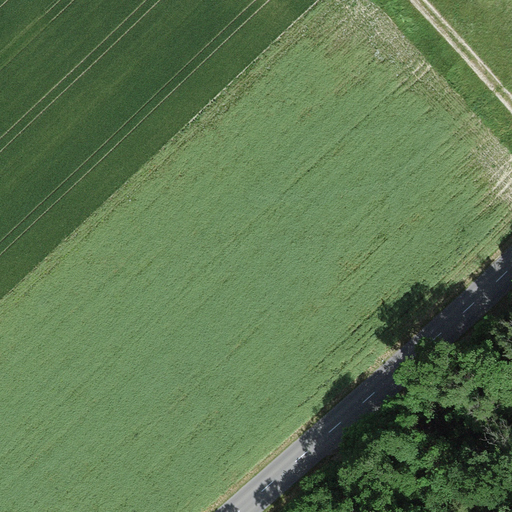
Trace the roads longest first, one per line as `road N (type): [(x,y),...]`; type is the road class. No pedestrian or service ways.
road 1 (tertiary): [(239,511),(511,263)]
road 2 (track): [(511,108),(413,0)]
